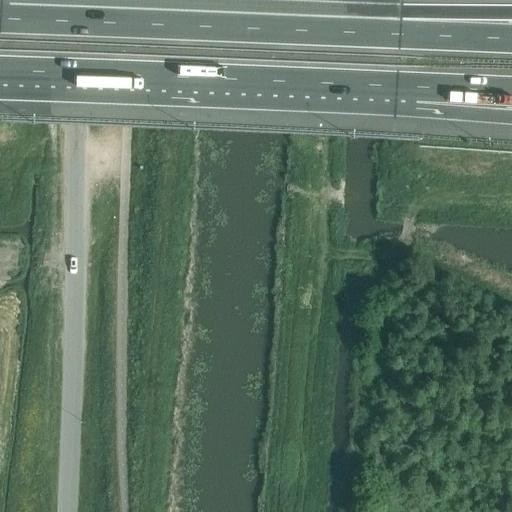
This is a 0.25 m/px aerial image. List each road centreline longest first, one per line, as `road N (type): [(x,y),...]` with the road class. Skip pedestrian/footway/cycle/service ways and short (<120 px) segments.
road 1 (tertiary): [(66,511),(79,0)]
road 2 (motorway): [(0,71),(413,87)]
road 3 (motorway): [(400,35),(0,19)]
